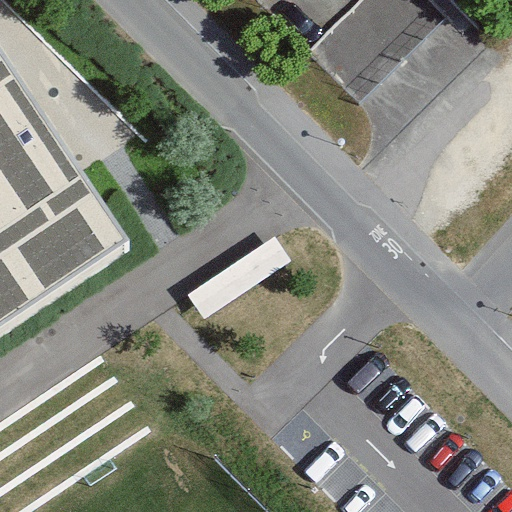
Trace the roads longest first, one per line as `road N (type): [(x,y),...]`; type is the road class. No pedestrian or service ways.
road 1 (residential): [(451,324),(133,0)]
road 2 (unknown): [(392,511),(327,432),(320,403),(334,355),(398,270)]
